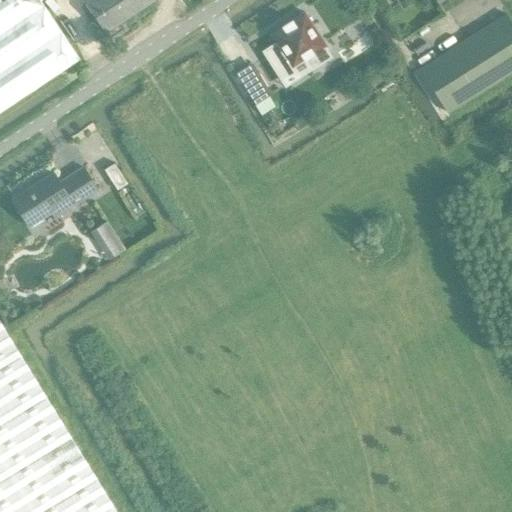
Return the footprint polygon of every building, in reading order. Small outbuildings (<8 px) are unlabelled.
[(0,0),(0,111),(79,58),(40,0),(0,0)] [(105,31),(152,0),(89,0),(86,2),(105,31)] [(272,35),(293,68),(305,60),(312,70),(333,57),(325,47),(304,14),(272,35)] [(447,113),(511,72),(511,23),(506,14),(419,69),(447,113)] [(234,72),(255,104),(270,94),(250,62),(234,72)] [(59,216),(98,190),(83,168),(59,183),(53,173),(13,199),(29,225),(54,209),(59,216)] [(0,511),(117,511),(7,332),(0,321),(0,511)]
